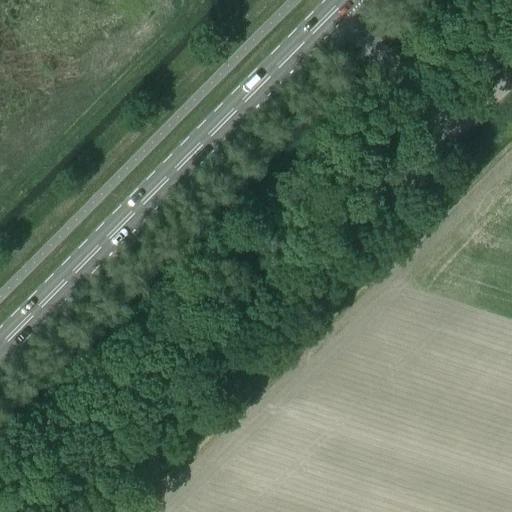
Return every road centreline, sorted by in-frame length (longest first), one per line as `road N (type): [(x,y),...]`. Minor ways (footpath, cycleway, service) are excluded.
road 1 (track): [(19,511),(140,449),(459,127)]
road 2 (primary): [(0,343),(346,0)]
